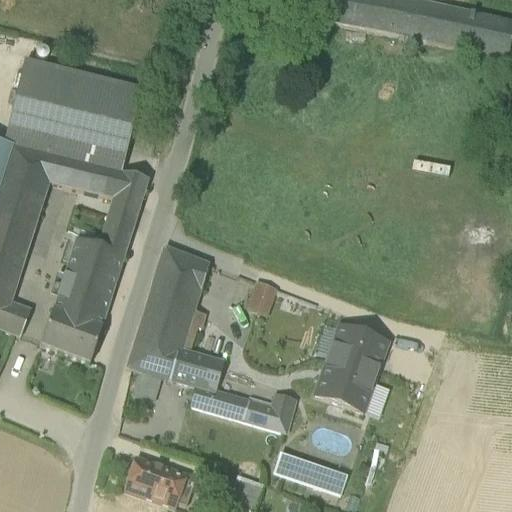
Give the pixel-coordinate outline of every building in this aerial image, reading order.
[(434,50),(507,65),(508,62),(511,29),(511,28),(402,4),(394,7),(359,0),(321,0),(317,25),(332,28),(434,50)] [(23,68),(3,150),(11,152),(11,151),(120,179),(141,97),(23,68)] [(0,184),(11,152),(3,150),(0,149),(0,184)] [(113,205),(98,254),(122,264),(147,185),(120,179),(11,151),(11,152),(0,184),(0,334),(18,342),(29,315),(9,307),(48,188),(113,205)] [(100,335),(122,264),(98,254),(76,246),(53,317),(100,335)] [(164,253),(155,281),(199,297),(199,296),(200,296),(208,270),(164,253)] [(155,281),(151,295),(194,312),(199,297),(155,281)] [(193,317),(194,312),(151,295),(126,373),(138,377),(161,383),(197,393),(191,411),(272,434),(277,421),(288,425),(294,407),(274,400),(270,413),(213,397),(221,374),(220,373),(220,368),(190,359),(181,357),(181,356),(180,356),(189,329),(198,332),(200,333),(204,321),(193,317)] [(40,351),(89,369),(101,335),(100,335),(53,317),(53,316),(40,351)] [(190,359),(198,332),(189,329),(180,356),(181,356),(181,357),(190,359)] [(326,366),(375,383),(387,349),(338,332),(326,366)] [(375,383),(326,366),(313,401),(362,419),(375,383)] [(161,383),(138,377),(131,402),(154,408),(161,383)] [(283,437),(288,425),(277,421),(272,434),(283,437)] [(274,478),(339,500),(344,483),(280,460),(274,478)] [(123,496),(168,511),(175,511),(186,481),(135,463),(123,496)] [(228,508),(240,511),(255,511),(262,494),(235,485),(228,508)]
